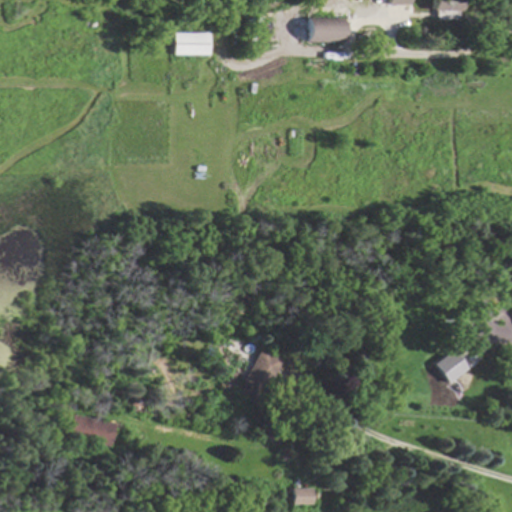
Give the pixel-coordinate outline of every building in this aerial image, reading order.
[(432,19),(455,18),(454,0),(432,0),(427,0),(428,11),(432,11),(432,19)] [(302,41),(339,42),(339,18),(302,18),(302,41)] [(205,54),(206,32),(170,32),(170,54),(205,54)] [(257,403),(278,358),(257,348),(236,393),(257,403)] [(429,363),(443,383),(463,369),(449,349),(429,363)] [(111,420),(69,416),(66,438),(109,442),(111,420)] [(290,504),(310,503),(310,487),(289,488),(290,504)]
